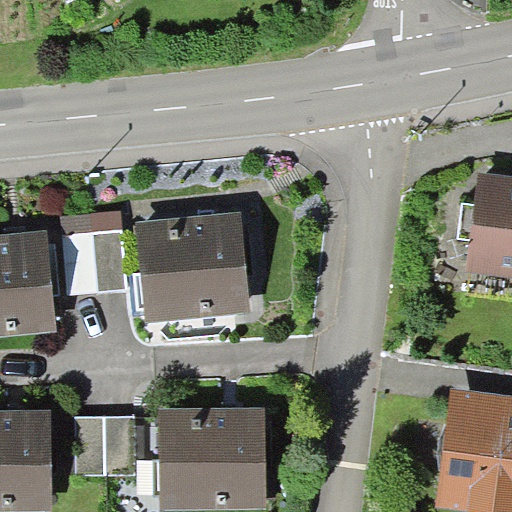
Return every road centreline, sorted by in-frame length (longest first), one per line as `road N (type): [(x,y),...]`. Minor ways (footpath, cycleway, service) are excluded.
road 1 (residential): [(339,511),(389,75)]
road 2 (tertiary): [(0,126),(389,75)]
road 3 (unknown): [(357,353),(306,345),(0,370)]
road 4 (tertiary): [(389,75),(511,52)]
